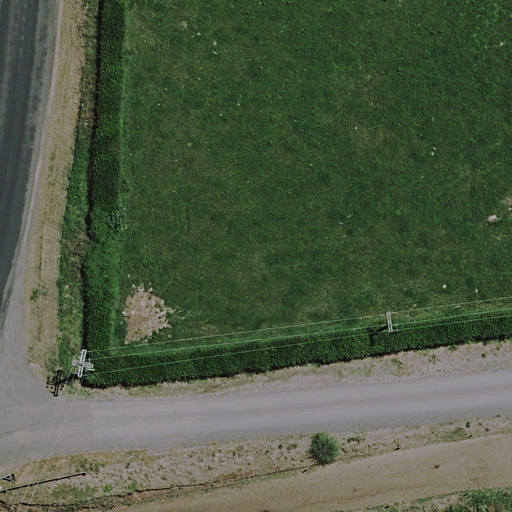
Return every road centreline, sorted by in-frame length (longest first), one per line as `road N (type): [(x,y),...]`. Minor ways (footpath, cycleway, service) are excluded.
road 1 (unclassified): [(511,381),(0,450)]
road 2 (unclassified): [(48,0),(22,261),(0,337)]
road 3 (track): [(261,511),(511,469)]
